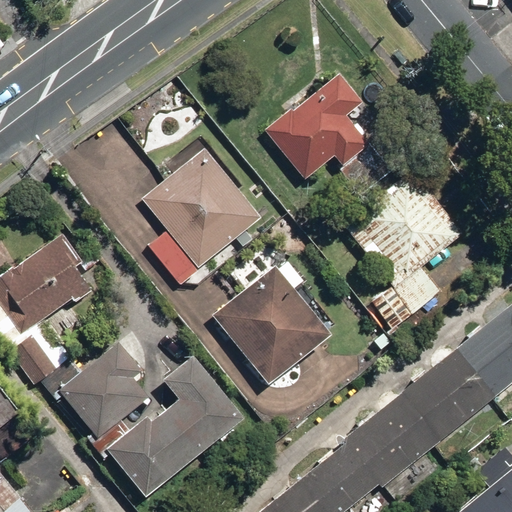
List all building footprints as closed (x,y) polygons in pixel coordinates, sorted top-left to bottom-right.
[(360,101),(336,73),(291,111),(288,107),(262,129),(303,179),(332,155),(341,165),(367,143),(343,115),(360,101)] [(202,148),(140,198),(197,268),(258,216),(202,148)] [(410,170),(341,222),(390,285),(369,301),(390,329),(445,288),(425,263),(460,237),(410,170)] [(60,232),(0,274),(0,304),(20,333),(70,297),(73,301),(90,289),(74,266),(80,261),(60,232)] [(272,264),(209,314),(265,384),(328,333),(291,287),(300,280),(284,259),(274,267),(272,264)] [(343,442),(255,511),(341,511),(377,483),(380,486),(511,380),(511,303),(511,302),(340,438),(343,442)] [(54,367),(31,335),(9,352),(32,383),(54,367)] [(115,341),(56,390),(95,438),(146,396),(131,377),(139,370),(115,341)] [(143,494),(240,415),(189,354),(159,378),(175,398),(147,420),(144,415),(104,447),(143,494)] [(0,511),(32,511),(0,473),(0,423),(17,410),(0,389),(0,511)] [(511,511),(511,464),(455,511),(511,511)]
